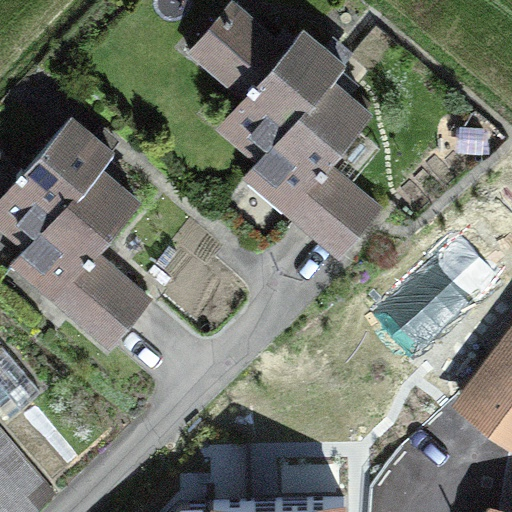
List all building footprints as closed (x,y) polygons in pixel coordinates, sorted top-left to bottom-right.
[(232,112),(271,144),(328,76),(341,61),(301,28),(286,46),(232,1),(200,39),(255,84),(232,112)] [(367,109),(328,76),(271,144),(257,160),(305,201),(295,214),(317,232),(356,186),(324,160),(367,109)] [(0,197),(39,231),(97,164),(110,150),(71,116),(0,197)] [(136,198),(97,164),(39,231),(25,247),(77,291),(67,303),(109,340),(128,318),(93,288),(100,281),(79,263),(93,248),(136,198)] [(377,204),(356,186),(317,232),(338,250),(377,204)] [(462,233),(389,303),(420,335),(493,265),(462,233)] [(148,295),(93,248),(79,263),(100,281),(93,288),(128,318),(148,295)] [(511,327),(460,394),(511,434),(511,327)] [(0,435),(0,511),(22,511),(47,491),(0,435)] [(456,511),(511,511),(511,488),(507,510),(459,500),(456,511)] [(166,511),(343,511),(343,495),(179,499),(166,511)]
